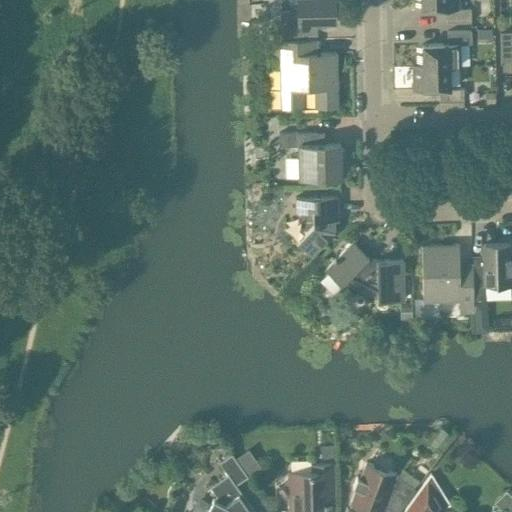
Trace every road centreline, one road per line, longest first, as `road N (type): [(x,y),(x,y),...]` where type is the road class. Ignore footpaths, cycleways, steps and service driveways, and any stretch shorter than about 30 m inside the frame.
road 1 (residential): [(511,208),(380,206),(372,192),(372,118)]
road 2 (residential): [(372,118),(511,119)]
